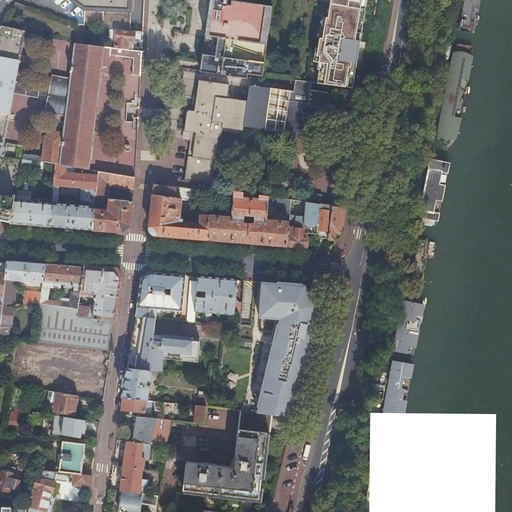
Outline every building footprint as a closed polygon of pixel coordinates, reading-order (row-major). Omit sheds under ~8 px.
[(34,0),(30,7),(78,24),(85,25),(117,29),(130,31),(131,0),(34,0)] [(273,6),(232,0),(210,0),(201,62),(200,71),(247,78),(248,73),(263,75),(273,6)] [(317,83),(353,87),(367,0),(331,0),(328,17),(326,17),(325,26),(323,38),(320,38),(318,48),(317,56),(320,56),(319,62),(318,69),(319,69),(317,83)] [(78,24),(75,43),(81,44),(85,25),(78,24)] [(1,26),(0,29),(0,142),(3,143),(12,93),(14,81),(24,31),(1,26)] [(130,31),(117,29),(115,46),(132,48),(134,31),(130,31)] [(24,153),(23,158),(42,161),(42,162),(54,164),(65,166),(91,170),(97,171),(109,172),(112,173),(134,176),(141,51),(81,44),(75,43),(71,77),(53,74),(50,87),(48,99),(46,111),(66,115),(64,133),(52,131),(47,135),(43,156),(24,153)] [(314,82),(291,79),(290,89),(252,84),(252,87),(248,89),(246,101),(226,98),(228,86),(198,82),(194,112),(188,111),(184,132),(190,133),(183,181),(207,183),(210,162),(213,162),(217,138),(220,138),(221,129),(241,132),(242,128),(303,136),(302,140),(322,143),(327,111),(310,108),(314,82)] [(14,81),(12,93),(48,99),(50,87),(14,81)] [(0,155),(22,159),(23,158),(24,153),(25,146),(3,143),(0,142),(0,155)] [(37,161),(22,159),(21,166),(36,169),(36,167),(37,161)] [(64,171),(65,166),(54,164),(53,183),(52,198),(52,203),(50,225),(91,229),(93,209),(94,198),(97,171),(91,170),(90,174),(64,171)] [(109,172),(97,171),(94,198),(106,199),(107,184),(109,172)] [(133,188),(134,176),(112,173),(110,184),(133,188)] [(152,195),(183,199),(186,200),(187,188),(154,184),(152,195)] [(260,195),(264,195),(264,189),(249,187),(248,193),(260,195)] [(14,197),(14,199),(9,222),(11,222),(50,225),(52,203),(30,201),(31,192),(16,190),(14,197)] [(259,200),(243,198),(243,192),(234,191),(231,217),(210,215),(208,240),(286,246),(288,227),(289,222),(267,220),(270,196),(264,195),(260,195),(259,200)] [(325,205),(327,195),(304,191),(303,201),(319,204),(325,205)] [(0,218),(3,220),(9,222),(14,199),(14,197),(0,194),(0,218)] [(211,203),(198,201),(195,224),(183,223),(184,220),(180,220),(183,199),(152,195),(149,228),(155,235),(208,240),(210,215),(211,203)] [(291,200),(274,197),(273,202),(281,211),(290,213),(291,200)] [(93,209),(91,229),(121,232),(129,225),(132,201),(109,198),(107,211),(104,210),(93,209)] [(106,199),(94,198),(93,209),(104,210),(106,199)] [(319,204),(303,201),(296,200),(291,200),(290,213),(289,219),(306,221),(305,226),(302,226),(302,229),(307,230),(307,233),(316,234),(319,204)] [(327,238),(332,206),(325,205),(319,204),(316,234),(316,237),(327,238)] [(345,208),(332,206),(327,238),(334,239),(335,233),(341,234),(345,208)] [(288,227),(286,246),(305,247),(307,233),(307,230),(302,229),(288,227)] [(2,305),(0,321),(0,333),(5,334),(6,326),(10,327),(15,280),(29,282),(29,280),(43,282),(45,263),(10,260),(6,261),(3,296),(2,300),(2,305)] [(136,316),(149,317),(155,318),(156,309),(182,311),(185,275),(149,272),(142,279),(136,316)] [(218,278),(197,276),(197,280),(196,290),(195,312),(203,312),(203,316),(212,317),(212,313),(234,315),(237,279),(218,278)] [(306,285),(262,281),(259,317),(276,319),(283,319),(281,325),(278,324),(273,346),(257,412),(272,414),(293,417),(320,305),(306,285)] [(190,289),(187,321),(194,322),(195,312),(196,290),(190,289)] [(21,305),(39,308),(40,304),(41,293),(24,290),(21,305)] [(154,334),(155,318),(149,317),(136,316),(128,368),(145,370),(151,370),(157,371),(162,371),(163,359),(197,362),(200,339),(154,334)] [(276,319),(270,345),(273,346),(278,324),(281,325),(283,319),(276,319)] [(128,368),(123,397),(146,400),(150,400),(151,397),(147,396),(150,374),(157,375),(157,371),(151,370),(145,370),(128,368)] [(19,387),(11,385),(8,405),(15,406),(16,400),(18,400),(21,387),(19,387)] [(57,391),(49,390),(48,399),(49,401),(56,402),(57,391)] [(77,394),(57,391),(56,402),(54,410),(74,413),(77,394)] [(197,405),(206,406),(207,396),(207,393),(199,392),(197,405)] [(123,397),(121,409),(137,411),(137,416),(151,418),(151,412),(144,411),(146,400),(123,397)] [(150,400),(146,400),(144,411),(151,412),(153,400),(150,400)] [(196,405),(194,422),(204,423),(206,406),(197,405),(196,405)] [(21,409),(12,407),(8,426),(17,428),(21,409)] [(257,412),(241,410),(234,468),(186,462),(183,490),(258,499),(267,433),(269,433),(272,414),(257,412)] [(64,416),(56,414),(53,433),(61,434),(64,419),(64,416)] [(151,444),(166,446),(170,420),(151,418),(137,416),(132,441),(151,444)] [(64,419),(61,434),(79,437),(80,432),(84,432),(86,422),(85,422),(64,419)] [(85,443),(62,440),(59,467),(53,467),(53,470),(57,470),(74,473),(81,473),(85,443)] [(123,466),(141,468),(142,468),(144,457),(149,458),(151,444),(132,441),(126,441),(123,466)] [(0,477),(0,491),(16,495),(23,471),(3,466),(0,477)] [(142,493),(145,494),(147,479),(140,478),(141,468),(123,466),(120,490),(123,491),(142,493)] [(57,470),(53,470),(36,467),(34,475),(37,475),(30,505),(47,509),(50,498),(55,499),(57,490),(53,489),(56,481),(54,480),(57,470)] [(90,475),(81,473),(74,473),(72,483),(89,486),(90,475)] [(142,493),(123,491),(119,511),(139,511),(141,503),(149,504),(148,511),(155,511),(158,495),(145,494),(142,493)]
